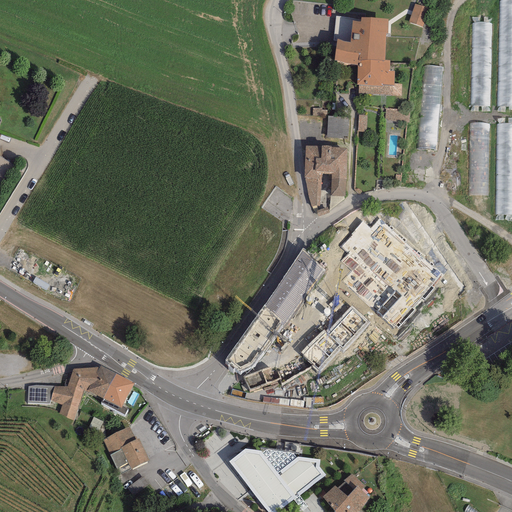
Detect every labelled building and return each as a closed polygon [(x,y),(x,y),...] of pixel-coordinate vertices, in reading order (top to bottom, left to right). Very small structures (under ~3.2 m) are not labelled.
[(511,4),(497,5),(495,109),(511,109),(511,4)] [(431,10),(415,5),(409,23),(424,28),(431,10)] [(388,19),(361,17),(360,22),(352,20),(350,42),(337,39),(333,60),(357,65),(357,60),(384,61),(385,34),(387,34),(388,19)] [(490,27),(470,27),(469,109),(490,109),(490,27)] [(389,61),(384,61),(357,60),(357,65),(356,85),(358,85),(358,94),(401,96),(401,84),(394,84),(394,71),(389,71),(389,61)] [(443,68),(423,66),(415,148),(434,150),(443,68)] [(410,110),(386,108),(385,121),(397,121),(409,123),(410,110)] [(349,120),(328,119),(326,139),(347,141),(349,120)] [(490,128),(469,128),(467,197),(488,197),(490,128)] [(511,130),(496,130),(494,216),(511,216),(511,130)] [(321,147),(305,146),(304,177),(308,198),(311,207),(319,206),(322,174),(331,175),(330,196),(344,196),(347,148),(330,147),(330,146),(321,145),(321,147)] [(443,277),(380,218),(369,229),(361,221),(349,234),(351,235),(341,246),(348,253),(341,261),(351,271),(342,281),(394,329),(443,277)] [(324,270),(302,248),(264,306),(226,358),(225,361),(239,372),(254,366),(285,323),(324,270)] [(335,305),(341,298),(326,284),(319,291),(335,305)] [(369,323),(351,306),(325,333),(323,330),(301,353),(313,363),(310,366),(318,373),(341,348),(343,350),(369,323)] [(115,373),(99,365),(98,368),(73,369),(83,390),(87,391),(102,398),(115,373)] [(274,365),(244,377),(250,391),(280,379),(274,365)] [(74,420),(83,390),(73,369),(67,386),(35,385),(28,386),(27,403),(49,404),(51,400),(62,405),(58,414),(74,420)] [(133,383),(115,373),(102,398),(100,402),(124,414),(127,408),(121,406),(133,383)] [(129,427),(102,440),(119,474),(131,469),(149,461),(138,438),(135,440),(129,427)] [(261,451),(245,449),(229,461),(267,511),(276,511),(293,499),(299,496),(325,475),(318,467),(320,460),(298,457),(298,454),(260,449),(261,451)] [(334,486),(322,497),(334,511),(358,511),(369,499),(361,490),(365,487),(351,474),(343,480),(344,482),(337,488),(334,486)] [(307,507),(299,496),(293,499),(302,510),(307,507)]
